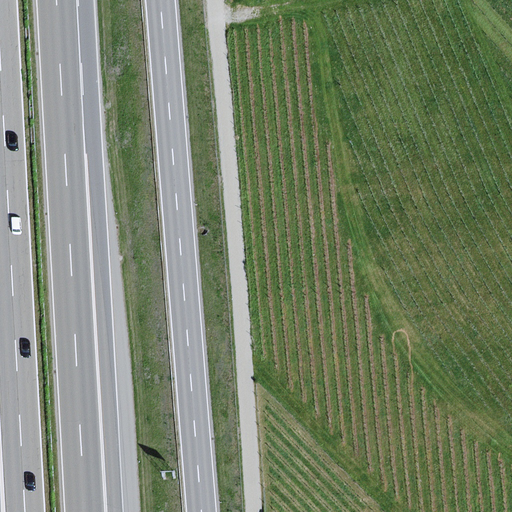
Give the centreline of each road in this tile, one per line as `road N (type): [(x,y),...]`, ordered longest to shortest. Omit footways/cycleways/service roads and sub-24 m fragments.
road 1 (primary): [(201,511),(160,0)]
road 2 (track): [(252,511),(212,0)]
road 3 (motorway): [(115,511),(95,180),(82,74),(60,16)]
road 4 (motorway): [(84,511),(60,16)]
road 5 (motorway): [(0,25),(14,340)]
road 6 (motorway): [(14,340),(24,511)]
road 7 (motorway): [(14,340),(0,483)]
